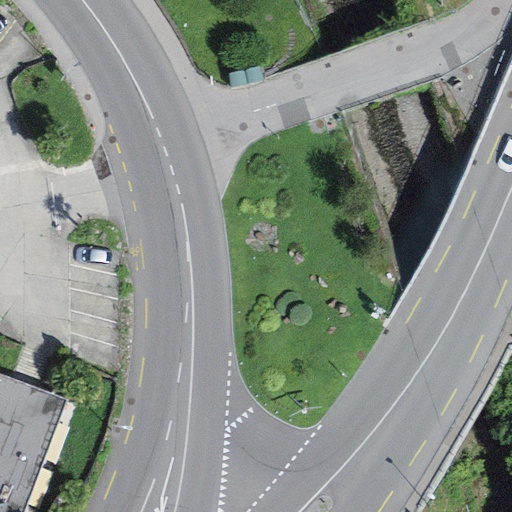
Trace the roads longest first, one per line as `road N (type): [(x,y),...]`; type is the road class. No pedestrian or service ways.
road 1 (unclassified): [(495,0),(428,45),(156,142)]
road 2 (primary): [(511,182),(409,384),(327,493)]
road 3 (secondary): [(156,142),(182,253),(179,413)]
road 4 (primary): [(327,493),(253,470),(179,413)]
road 5 (secondary): [(77,0),(112,45),(156,142)]
